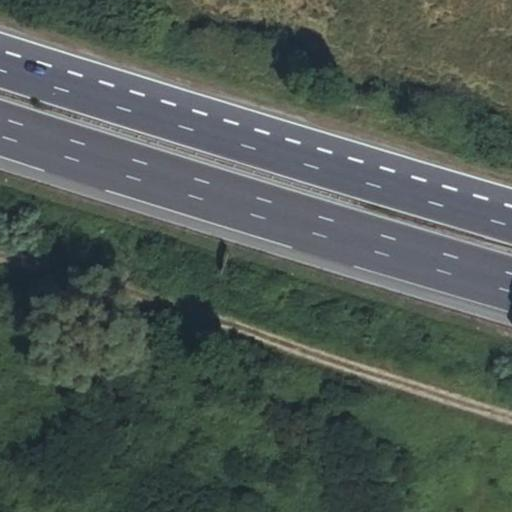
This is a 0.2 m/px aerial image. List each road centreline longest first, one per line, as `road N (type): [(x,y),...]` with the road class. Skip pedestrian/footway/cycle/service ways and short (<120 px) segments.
road 1 (unclassified): [(511,419),(0,258)]
road 2 (motorway): [(0,129),(511,286)]
road 3 (motorway): [(511,226),(0,71)]
road 4 (motorway): [(511,201),(0,66)]
